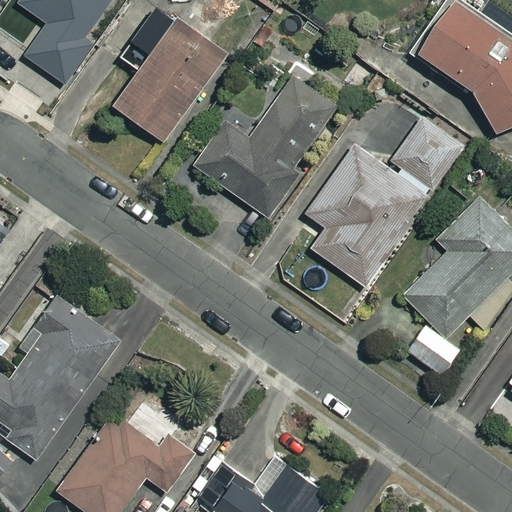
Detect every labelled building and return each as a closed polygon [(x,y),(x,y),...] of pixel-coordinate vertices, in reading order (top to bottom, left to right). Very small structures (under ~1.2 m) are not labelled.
[(110,0),(17,0),(46,20),(23,52),(65,82),(94,42),(85,36),(110,0)] [(259,0),(274,10),(280,0),(259,0)] [(511,35),(462,0),(446,0),(413,46),(472,88),(497,131),(511,122),(511,35)] [(229,50),(177,13),(174,17),(156,4),(119,55),(137,68),(112,103),(164,140),(229,50)] [(246,247),(267,217),(271,220),(307,168),(302,165),(340,110),(296,79),(254,141),(229,123),(198,169),(252,207),(231,237),(246,247)] [(468,148),(426,120),(391,170),(359,147),(311,216),(330,230),(316,251),(370,289),(468,148)] [(511,275),(511,212),(488,189),(439,240),(451,252),(407,299),(436,327),(413,350),(442,377),(465,354),(450,340),(511,275)] [(122,342),(60,298),(24,350),(33,356),(14,382),(6,376),(0,385),(0,433),(39,461),(122,342)] [(163,449),(119,416),(61,492),(87,511),(126,511),(151,479),(171,494),(200,456),(173,436),(163,449)] [(0,483),(18,463),(0,447),(0,483)] [(323,511),(333,499),(279,459),(256,489),(246,482),(223,511),(323,511)]
